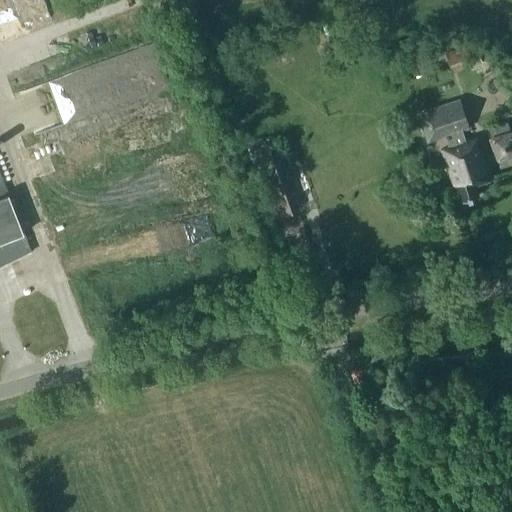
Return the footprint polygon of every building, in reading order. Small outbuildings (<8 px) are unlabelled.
[(473,41),(451,50),(446,51),(454,71),(481,61),(473,41)] [(418,113),(427,141),(446,135),(450,146),(441,149),(455,191),(458,190),(461,201),(479,195),(475,184),(492,178),(478,137),(465,141),(461,130),(468,127),(458,99),(418,113)] [(492,142),(499,161),(504,159),(511,156),(511,139),(511,136),(509,136),(507,129),(491,134),(494,142),(492,142)] [(282,180),(275,161),(254,169),(261,188),(282,180)] [(0,262),(31,251),(0,170),(0,262)] [(436,178),(425,182),(428,190),(438,186),(436,178)]
